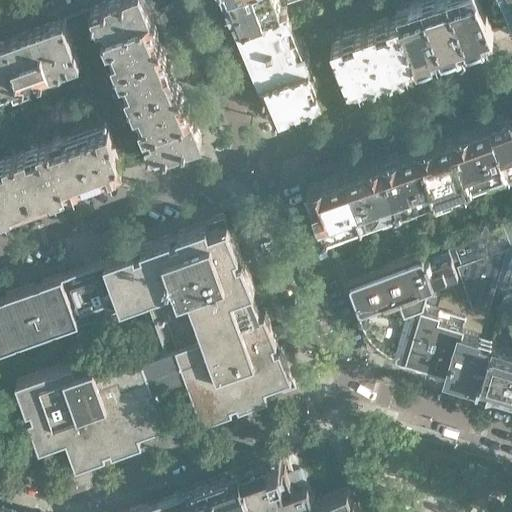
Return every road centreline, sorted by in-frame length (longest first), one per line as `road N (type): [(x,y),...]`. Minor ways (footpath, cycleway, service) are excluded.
road 1 (residential): [(0,472),(52,488),(100,491),(353,388)]
road 2 (residential): [(256,164),(511,70)]
road 3 (residential): [(0,248),(256,164)]
road 4 (residential): [(353,388),(256,164)]
road 5 (residential): [(256,164),(187,0)]
road 6 (residential): [(511,435),(353,388)]
